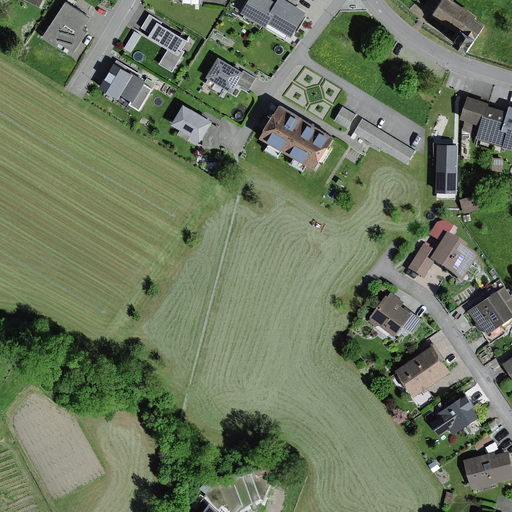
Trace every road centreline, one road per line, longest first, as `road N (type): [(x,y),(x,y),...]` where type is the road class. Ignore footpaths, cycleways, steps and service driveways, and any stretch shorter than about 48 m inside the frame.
road 1 (residential): [(511,424),(430,305),(380,265)]
road 2 (residential): [(235,150),(341,0)]
road 3 (residential): [(375,0),(428,48),(511,78)]
